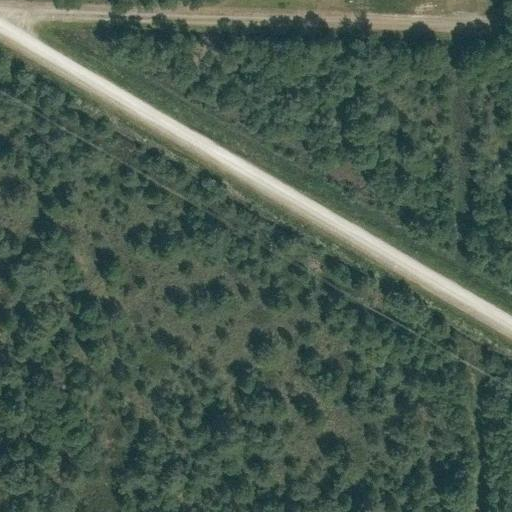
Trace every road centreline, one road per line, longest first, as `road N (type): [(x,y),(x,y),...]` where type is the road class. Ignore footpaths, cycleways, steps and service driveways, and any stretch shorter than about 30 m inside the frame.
road 1 (track): [(0,23),(511,319)]
road 2 (track): [(0,11),(477,27)]
